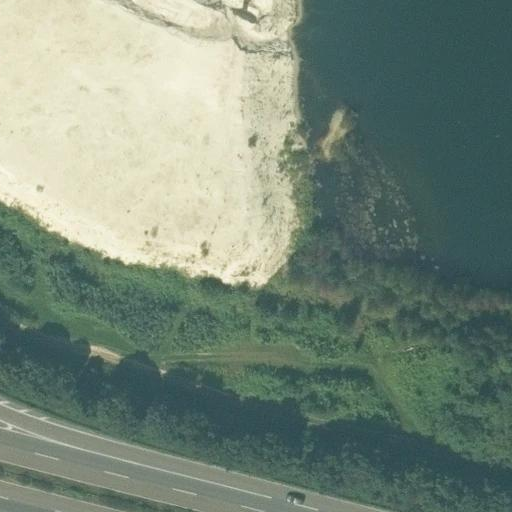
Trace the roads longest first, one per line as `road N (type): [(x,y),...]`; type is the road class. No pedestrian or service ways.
road 1 (motorway): [(190,491),(0,406)]
road 2 (motorway): [(190,491),(0,440)]
